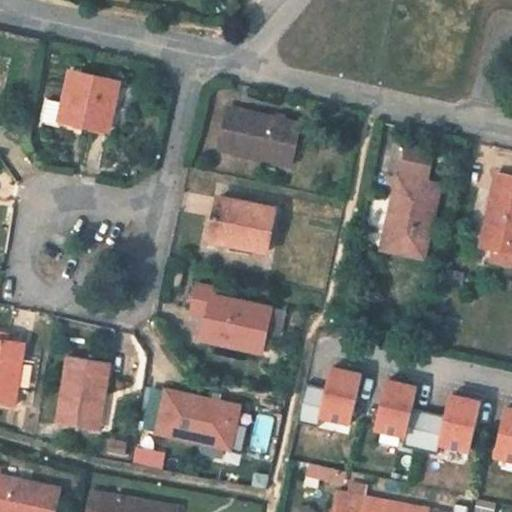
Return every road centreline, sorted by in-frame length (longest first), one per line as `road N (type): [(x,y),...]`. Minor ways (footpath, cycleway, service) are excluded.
road 1 (residential): [(160,213),(146,292),(118,315),(18,291),(39,193)]
road 2 (residential): [(237,53),(263,72),(477,119)]
road 3 (residential): [(9,9),(197,55)]
road 4 (residential): [(511,387),(331,345)]
road 5 (residential): [(197,55),(160,213)]
road 6 (residential): [(39,193),(160,213)]
